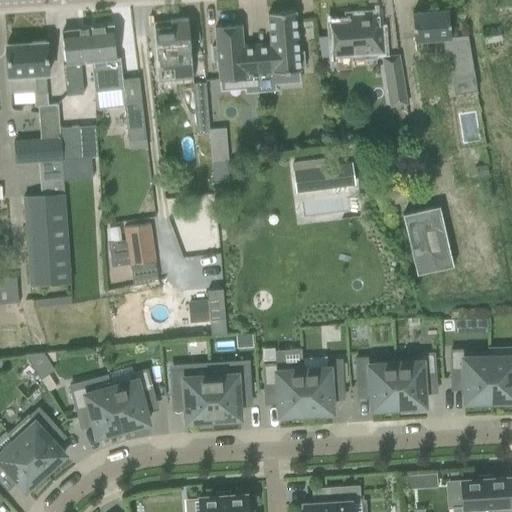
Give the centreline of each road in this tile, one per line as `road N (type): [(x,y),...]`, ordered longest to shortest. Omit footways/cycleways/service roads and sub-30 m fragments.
road 1 (unknown): [(159,249),(137,0)]
road 2 (residential): [(511,434),(272,454)]
road 3 (residential): [(272,454),(128,467),(94,480),(54,511)]
